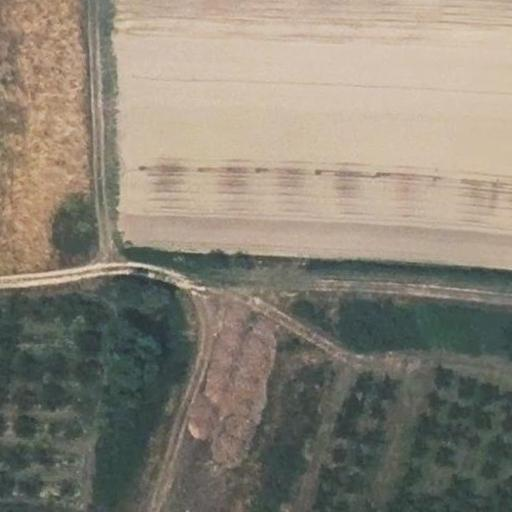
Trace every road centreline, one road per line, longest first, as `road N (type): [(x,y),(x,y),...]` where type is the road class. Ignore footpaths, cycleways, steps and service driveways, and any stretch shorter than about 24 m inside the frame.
road 1 (track): [(0,284),(139,267),(228,286),(511,298)]
road 2 (track): [(115,267),(103,225),(93,0)]
